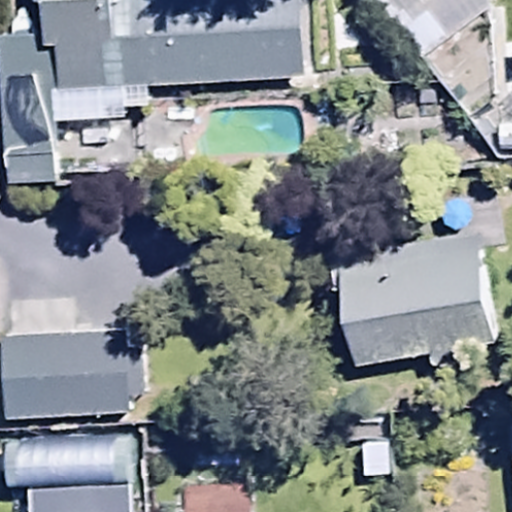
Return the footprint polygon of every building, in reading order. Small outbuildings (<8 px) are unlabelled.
[(45,0),(48,41),(6,43),(13,195),(65,193),(63,134),(158,130),(157,96),(309,90),(305,0),(45,0)] [(494,21),(477,0),(452,0),(401,38),(426,72),(494,21)] [(362,284),(381,382),(511,356),(511,314),(501,258),(362,284)] [(0,363),(0,449),(17,449),(13,363),(0,363)] [(133,448),(14,454),(17,496),(135,489),(133,448)] [(482,511),(482,482),(414,484),(415,511),(482,511)] [(141,511),(141,496),(36,502),(36,511),(141,511)]
